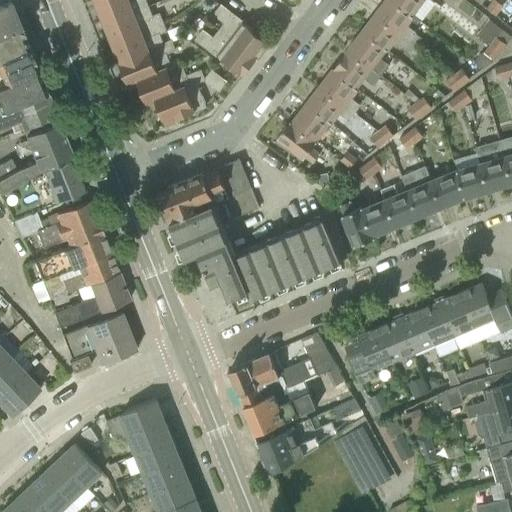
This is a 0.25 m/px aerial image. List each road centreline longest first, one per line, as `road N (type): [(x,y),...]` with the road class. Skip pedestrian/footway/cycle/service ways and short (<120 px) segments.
road 1 (residential): [(187,356),(511,227)]
road 2 (residential): [(118,181),(225,137),(299,42)]
road 3 (residential): [(0,454),(80,396),(187,356)]
road 4 (secondary): [(118,181),(46,0)]
road 5 (secondary): [(187,356),(118,181)]
road 6 (secondary): [(250,511),(187,356)]
